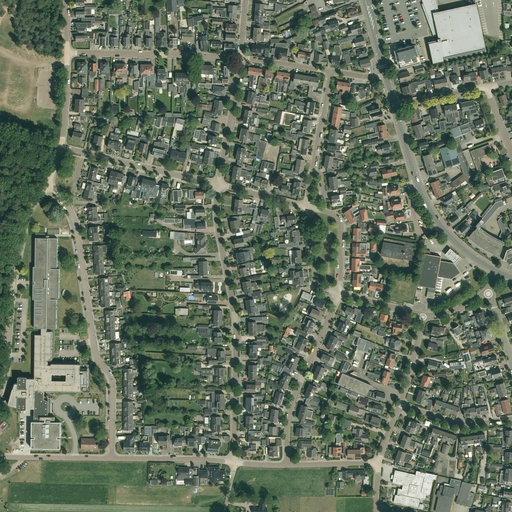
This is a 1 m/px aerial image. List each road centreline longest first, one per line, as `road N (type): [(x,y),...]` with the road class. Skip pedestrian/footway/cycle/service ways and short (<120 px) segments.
road 1 (residential): [(233,462),(234,317),(217,184)]
road 2 (residential): [(111,458),(113,383),(95,352),(69,208)]
road 3 (residential): [(0,388),(24,217),(48,185)]
road 4 (residential): [(338,292),(292,400),(287,465)]
road 5 (residential): [(240,57),(67,52)]
road 6 (residential): [(217,184),(83,152)]
road 7 (residential): [(217,184),(240,57)]
road 8 (residential): [(233,462),(111,458)]
